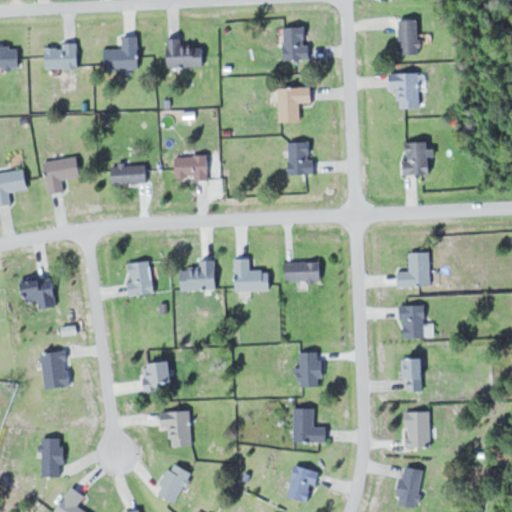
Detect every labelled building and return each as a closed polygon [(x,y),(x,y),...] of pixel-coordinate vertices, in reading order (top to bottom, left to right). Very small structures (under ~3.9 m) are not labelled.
[(421,18),(402,18),(402,53),(421,53),(421,18)] [(285,26),(285,58),(309,58),(309,26),(285,26)] [(140,68),(140,35),(124,35),(124,48),(106,48),(106,68),(140,68)] [(186,45),(186,38),(169,38),(169,66),(205,66),(205,45),(186,45)] [(80,67),(80,43),(46,43),(46,67),(80,67)] [(0,67),(21,67),(20,46),(0,46),(0,67)] [(421,72),(391,72),(391,87),(400,87),(400,107),(421,107),(421,72)] [(280,120),(301,120),(301,102),(313,102),(313,87),(280,87),(280,120)] [(314,141),(290,141),(290,174),(314,174),(314,141)] [(430,174),(430,141),(407,141),(407,174),(430,174)] [(177,154),(177,179),(210,179),(210,154),(177,154)] [(46,162),(52,194),(66,191),(64,179),(83,175),(79,155),(46,162)] [(114,164),(114,182),(148,182),(148,164),(114,164)] [(0,205),(13,204),(11,192),(29,189),(26,168),(0,171),(0,205)] [(433,286),(433,252),(411,252),(411,271),(401,271),(401,286),(433,286)] [(236,259),(237,291),(272,290),(271,270),(252,270),(252,258),(236,259)] [(182,269),(182,290),(218,289),(218,259),(201,260),(201,269),(182,269)] [(129,263),(133,296),(156,293),(152,260),(129,263)] [(323,282),(323,262),(287,262),(287,282),(323,282)] [(27,301),(40,299),(41,309),(58,306),(55,277),(24,281),(27,301)] [(427,324),(427,305),(404,305),(403,338),(434,338),(434,324),(427,324)] [(73,385),(68,349),(43,353),(48,388),(73,385)] [(301,352),(301,386),(323,386),(323,352),(301,352)] [(425,391),(425,358),(406,358),(406,391),(425,391)] [(146,363),(147,391),(163,390),(162,382),(174,381),(172,362),(146,363)] [(295,442),(329,442),(329,427),(317,427),(317,407),(295,407),(295,442)] [(194,445),(192,410),(163,411),(164,427),(172,427),(173,446),(194,445)] [(408,411),(408,446),(433,446),(433,411),(408,411)] [(44,476),(65,476),(65,437),(44,437),(44,476)] [(194,475),(178,462),(157,489),(174,502),(194,475)] [(322,472),(299,464),(288,494),(312,502),(322,472)] [(426,469),(404,466),(398,504),(419,507),(426,469)] [(55,511),(89,511),(80,504),(87,495),(75,486),(55,511)]
